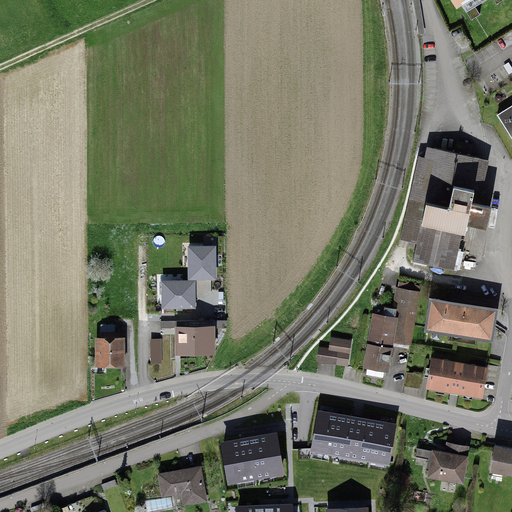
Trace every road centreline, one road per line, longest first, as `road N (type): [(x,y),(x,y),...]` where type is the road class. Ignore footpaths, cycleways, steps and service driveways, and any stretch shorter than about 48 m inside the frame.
road 1 (residential): [(293,382),(231,421),(0,509)]
road 2 (residential): [(293,382),(172,390),(0,451)]
road 3 (residential): [(511,431),(293,382)]
road 4 (unknown): [(503,276),(405,273),(395,254)]
